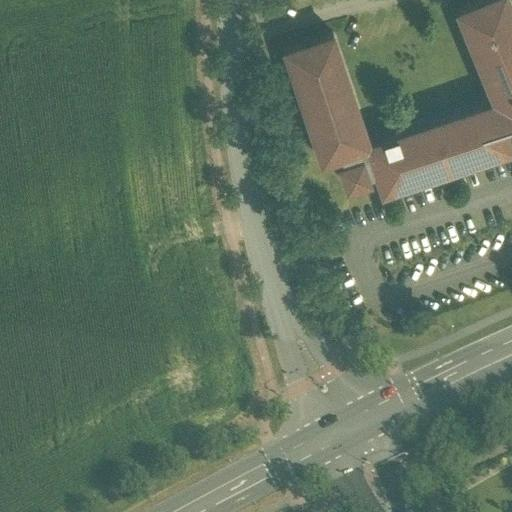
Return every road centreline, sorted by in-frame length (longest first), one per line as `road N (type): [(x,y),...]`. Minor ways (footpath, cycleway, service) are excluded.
road 1 (residential): [(343,433),(274,284),(249,198),(226,42),(229,0)]
road 2 (secondary): [(343,433),(511,349)]
road 3 (secondary): [(195,511),(343,433)]
